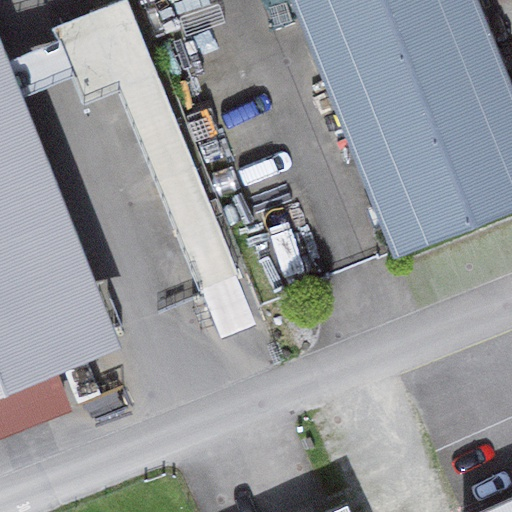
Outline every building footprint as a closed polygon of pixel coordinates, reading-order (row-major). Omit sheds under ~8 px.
[(247,321),(141,0),(137,0),(56,26),(64,49),(13,65),(24,99),(78,82),(86,108),(137,91),(216,332),(247,321)] [(511,101),(471,0),(293,0),(399,264),(511,218),(511,101)] [(0,392),(113,349),(0,55),(0,392)] [(7,436),(77,412),(71,393),(1,418),(7,436)] [(511,511),(511,499),(483,511),(511,511)]
